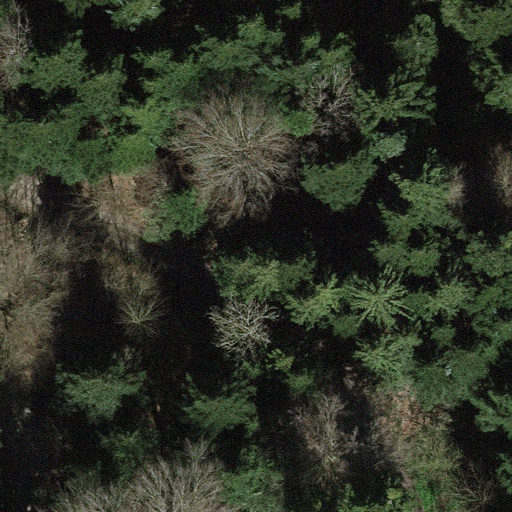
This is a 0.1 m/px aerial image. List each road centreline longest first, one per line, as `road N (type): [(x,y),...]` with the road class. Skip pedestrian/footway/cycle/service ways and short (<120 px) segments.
road 1 (track): [(0,172),(218,290),(294,349),(347,416),(404,511)]
road 2 (track): [(40,511),(45,466),(30,423),(0,386)]
